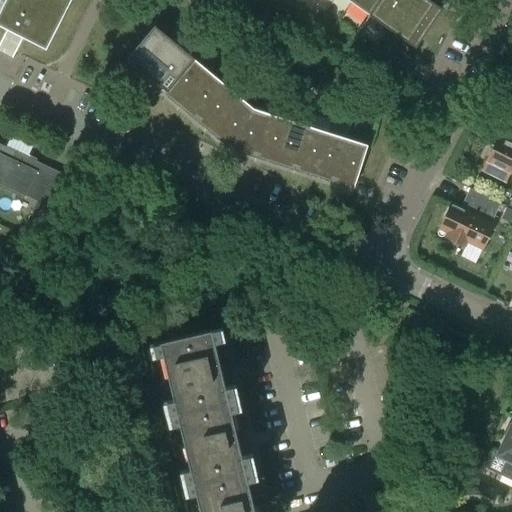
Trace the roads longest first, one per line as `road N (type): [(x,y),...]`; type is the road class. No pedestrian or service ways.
road 1 (unclassified): [(377,268),(0,89)]
road 2 (residential): [(377,268),(353,322),(354,348),(383,472),(402,480),(419,511)]
road 3 (residential): [(377,268),(480,52)]
road 4 (unclassified): [(511,333),(377,268)]
